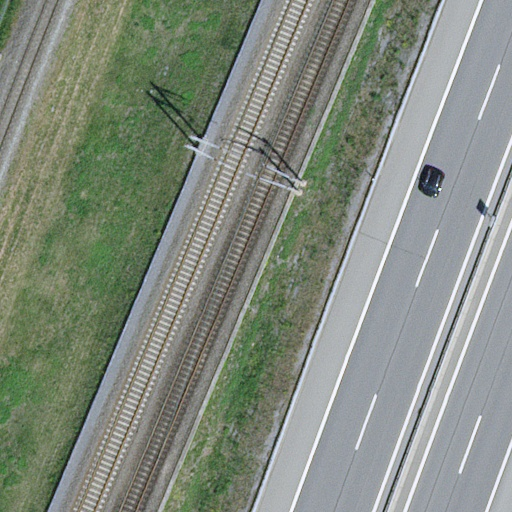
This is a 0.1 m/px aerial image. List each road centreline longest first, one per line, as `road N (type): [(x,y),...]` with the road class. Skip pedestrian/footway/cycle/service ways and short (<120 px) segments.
road 1 (motorway): [(511,38),(334,511)]
road 2 (motorway): [(445,511),(511,325)]
